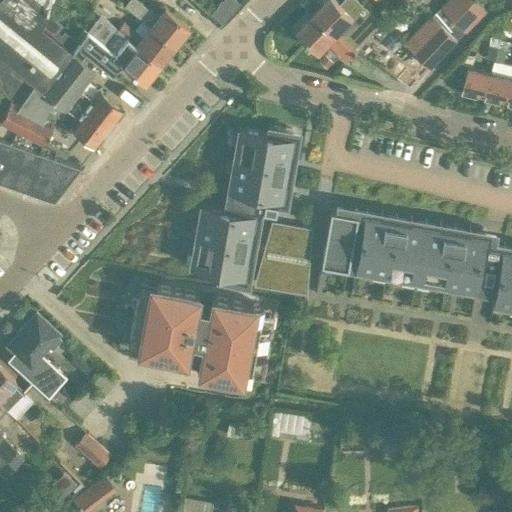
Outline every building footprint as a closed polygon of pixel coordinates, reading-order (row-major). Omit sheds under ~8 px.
[(0,0),(0,85),(8,96),(9,95),(20,101),(53,118),(56,114),(54,113),(62,104),(69,94),(77,84),(93,65),(82,56),(73,48),(54,33),(42,24),(53,0),(0,0)] [(126,0),(124,4),(148,24),(148,23),(173,44),(188,25),(164,5),(156,14),(138,0),(126,0)] [(231,19),(241,0),(223,0),(217,11),(231,19)] [(339,0),(326,0),(316,11),(328,23),(337,32),(355,15),(339,0)] [(446,0),(433,14),(457,37),(466,29),(467,30),(487,10),(477,0),(446,0)] [(320,50),(337,32),(328,23),(316,11),(298,29),(320,50)] [(458,38),(457,37),(433,14),(432,13),(405,41),(431,67),(458,38)] [(124,20),(117,28),(128,37),(135,29),(124,20)] [(158,62),(173,44),(148,23),(148,24),(133,42),(158,62)] [(125,41),(128,37),(117,28),(102,46),(85,33),(73,48),(82,56),(86,50),(113,72),(121,62),(143,80),(158,62),(133,42),(130,45),(125,41)] [(353,34),(346,41),(357,50),(363,44),(353,34)] [(348,59),(357,50),(346,41),(339,49),(348,59)] [(490,44),(486,57),(495,59),(498,46),(490,44)] [(498,46),(495,59),(504,61),(508,49),(498,46)] [(463,88),(486,94),(492,70),(469,65),(463,88)] [(511,90),(511,75),(492,70),(486,94),(509,100),(511,90)] [(77,84),(69,94),(108,125),(122,107),(98,87),(91,95),(77,84)] [(0,112),(8,96),(0,85),(0,112)] [(108,125),(69,94),(62,104),(54,113),(56,114),(63,105),(75,115),(69,123),(94,142),(108,125)] [(9,95),(8,96),(0,112),(0,161),(20,101),(9,95)] [(20,101),(0,161),(0,176),(26,185),(41,139),(53,118),(20,101)] [(292,135),(238,125),(237,128),(243,129),(241,140),(235,139),(232,158),(237,159),(235,170),(230,169),(227,187),(232,188),(229,207),(200,202),(196,220),(202,221),(200,232),(194,231),(191,249),(197,250),(195,261),(189,260),(189,263),(243,273),(243,270),(241,270),(243,255),(246,256),(248,241),(246,240),(249,226),(251,226),(254,213),(259,214),(260,207),(274,210),(276,201),(269,199),(270,195),(281,196),(283,182),(281,181),(284,167),(286,167),(289,152),(286,152),(289,137),(291,138),(292,135)] [(68,153),(41,139),(26,185),(51,194),(79,160),(66,156),(68,153)] [(357,212),(330,207),(320,261),(321,261),(322,256),(334,258),(333,263),(347,266),(357,212)] [(511,249),(501,247),(500,254),(481,251),(484,234),(469,231),(469,234),(454,231),(454,229),(440,226),(439,229),(424,226),(425,224),(422,223),(422,226),(407,223),(408,221),(393,218),(392,220),(378,218),(378,215),(363,213),(354,267),(372,270),(373,264),(384,266),(383,272),(401,275),(402,270),(413,272),(412,277),(416,278),(417,272),(428,274),(427,280),(445,283),(446,278),(457,280),(456,285),(474,288),(476,281),(495,284),(492,301),(510,305),(511,299),(511,249)] [(309,228),(271,222),(267,247),(305,254),(309,228)] [(303,287),(307,262),(262,254),(257,280),(303,287)] [(270,326),(271,325),(257,322),(261,301),(274,303),(275,302),(210,290),(208,302),(195,300),(197,288),(154,280),(154,284),(141,281),(139,289),(136,289),(127,334),(131,335),(130,342),(143,345),(142,349),(162,352),(185,356),(189,336),(201,338),(196,367),(261,379),(261,377),(248,375),(252,353),(265,356),(265,355),(252,352),(257,323),(270,326)] [(13,348),(6,356),(46,393),(64,373),(39,350),(46,342),(49,345),(58,336),(55,333),(56,331),(34,311),(6,341),(13,348)] [(0,400),(7,407),(24,389),(13,379),(15,378),(0,363),(0,400)] [(100,393),(84,383),(69,407),(86,416),(100,393)] [(363,442),(363,427),(340,427),(340,442),(363,442)] [(0,450),(14,465),(24,455),(0,430),(0,450)] [(109,454),(85,433),(75,444),(99,465),(109,454)] [(0,470),(4,474),(14,465),(0,450),(0,470)] [(74,498),(83,511),(114,487),(105,475),(74,498)] [(210,511),(213,501),(184,495),(180,511),(210,511)]
